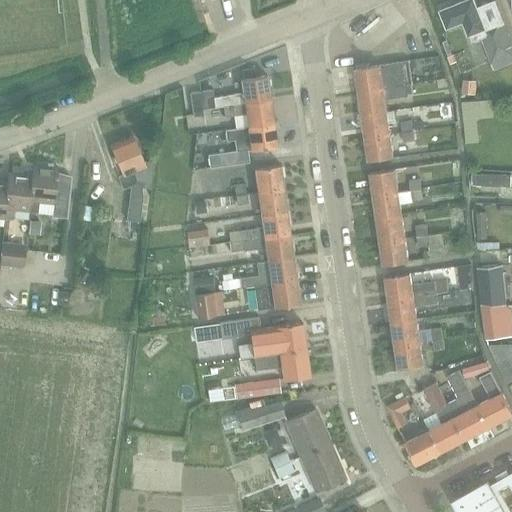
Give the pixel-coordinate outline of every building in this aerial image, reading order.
[(474,0),(465,0),(442,9),(449,26),(466,20),(474,42),(482,39),(494,69),(511,61),(511,43),(505,25),(499,27),(487,31),(479,8),(478,7),(477,8),(474,0)] [(355,69),(359,93),(412,85),(412,84),(409,61),(407,61),(382,65),(363,67),(355,69)] [(212,90),(200,92),(202,109),(215,107),(223,106),(270,99),(267,76),(241,79),(243,92),(227,95),(214,97),(212,90)] [(385,100),(408,96),(408,95),(413,94),(412,85),(359,93),(362,116),(387,112),(385,100)] [(189,93),(193,117),(203,115),(202,109),(200,92),(189,93)] [(480,98),(462,99),(466,144),(479,143),(476,115),(481,115),(480,98)] [(246,114),(248,127),(274,123),(270,99),(223,106),(224,117),(246,114)] [(390,135),(387,112),(362,116),(365,138),(390,135)] [(402,133),(413,131),(411,121),(400,122),(402,133)] [(248,127),(225,130),(226,141),(236,140),(237,151),(248,150),(249,151),(277,147),(274,123),(248,127)] [(413,131),(402,133),(403,144),(414,142),(413,131)] [(150,188),(152,172),(154,162),(152,162),(152,163),(144,162),(132,135),(110,145),(122,174),(117,176),(123,189),(130,185),(126,220),(139,221),(142,196),(141,186),(149,187),(149,188),(150,188)] [(368,161),(393,157),(390,135),(365,138),(368,161)] [(209,155),(210,168),(250,163),(249,151),(248,150),(237,151),(209,155)] [(258,192),(284,188),(280,164),(254,168),(258,192)] [(51,216),(67,218),(71,178),(57,177),(58,168),(33,165),(32,169),(32,175),(29,211),(38,212),(39,202),(53,203),(51,216)] [(8,182),(4,218),(13,219),(14,209),(29,211),(32,175),(32,169),(23,168),(23,171),(13,170),(12,173),(8,172),(7,182),(8,182)] [(381,171),(370,173),(374,196),(398,193),(421,190),(420,180),(397,183),(395,169),(384,171),(384,169),(381,170),(381,171)] [(472,186),(510,188),(511,176),(473,174),(472,186)] [(234,185),(236,195),(246,194),(244,183),(234,185)] [(284,188),(258,192),(261,215),(287,211),(284,188)] [(398,193),(374,196),(377,219),(402,216),(400,203),(411,202),(423,200),(421,190),(398,193)] [(246,194),(236,195),(237,205),(247,203),(246,194)] [(229,243),(290,234),(287,211),(261,215),(263,227),(228,232),(229,243)] [(380,242),(405,239),(402,216),(377,219),(380,242)] [(415,226),(416,237),(441,233),(440,224),(427,225),(427,224),(415,226)] [(447,225),(446,245),(461,246),(462,226),(447,225)] [(206,228),(186,230),(189,247),(208,245),(206,228)] [(441,233),(416,237),(418,248),(429,246),(429,251),(444,249),(441,233)] [(267,261),(293,257),(290,234),(229,243),(231,253),(266,248),(267,261)] [(493,244),(511,243),(511,234),(493,234),(493,244)] [(408,261),(405,239),(380,242),(383,265),(394,263),(395,265),(398,264),(397,263),(408,261)] [(24,267),(25,253),(25,252),(21,248),(22,244),(2,242),(0,258),(0,261),(3,265),(24,267)] [(240,277),(222,280),(224,290),(254,286),(296,280),(293,257),(267,261),(256,262),(258,275),(240,277)] [(504,264),(480,266),(484,304),(494,304),(508,304),(504,264)] [(413,285),(412,274),(401,275),(401,274),(398,274),(398,276),(386,277),(389,300),(438,294),(450,292),(448,280),(413,285)] [(300,303),(296,280),(254,286),(257,309),(274,306),(274,307),(285,305),(285,307),(289,306),(288,305),(300,303)] [(194,295),(198,318),(215,315),(211,293),(194,295)] [(389,300),(392,323),(418,320),(416,307),(439,304),(438,294),(389,300)] [(494,304),(484,304),(488,343),(498,342),(494,304)] [(220,325),(194,328),(196,342),(222,338),(250,334),(261,332),(260,328),(258,316),(219,322),(220,325)] [(396,346),(421,342),(418,320),(392,323),(396,346)] [(251,343),(236,345),(236,347),(237,359),(253,357),(254,356),(268,354),(280,353),(306,349),(302,322),(276,326),(260,328),(261,332),(250,334),(251,343)] [(434,341),(444,339),(443,329),(432,331),(433,341),(434,341)] [(444,339),(434,341),(435,351),(446,349),(444,339)] [(425,366),(421,342),(396,346),(399,369),(411,368),(411,369),(414,369),(414,367),(425,366)] [(508,386),(511,384),(511,345),(489,345),(508,386)] [(254,356),(253,357),(255,370),(282,366),(284,380),(310,376),(306,349),(280,353),(268,354),(254,356)] [(466,378),(489,371),(487,362),(464,369),(466,378)] [(456,418),(467,439),(490,426),(479,404),(477,405),(459,370),(447,377),(458,398),(447,403),(455,418),(456,418)] [(490,398),(479,404),(490,426),(511,415),(511,411),(502,392),(490,371),(479,377),(490,398)] [(236,399),(280,392),(278,380),(234,386),(236,399)] [(467,439),(456,418),(455,418),(447,403),(437,384),(425,390),(437,413),(438,413),(444,424),(431,431),(442,451),(467,439)] [(389,408),(400,430),(409,425),(403,414),(412,410),(407,399),(389,408)] [(250,408),(236,413),(242,431),(285,417),(281,402),(251,412),(250,408)] [(285,421),(301,456),(330,444),(315,408),(285,421)] [(431,431),(405,444),(416,465),(442,451),(431,431)] [(345,479),(330,444),(301,456),(316,492),(345,479)] [(274,468),(289,461),(285,451),(270,458),(274,468)] [(289,461),(274,468),(278,477),(294,471),(289,461)] [(511,511),(511,472),(508,474),(506,471),(507,471),(506,470),(495,476),(497,481),(491,485),(488,480),(452,500),(458,511),(511,511)] [(288,511),(325,511),(320,498),(288,511)]
